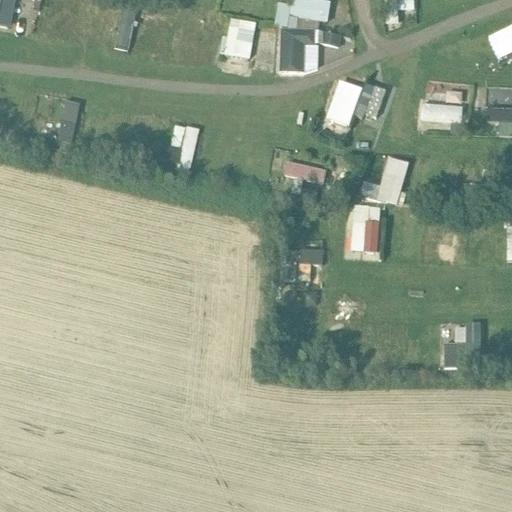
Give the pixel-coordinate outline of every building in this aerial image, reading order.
[(0,0),(0,25),(16,27),(18,0),(0,0)] [(40,0),(34,34),(53,38),(59,0),(40,0)] [(302,28),(302,21),(334,23),(334,0),(322,0),(294,0),(294,3),(280,3),(279,27),(302,28)] [(387,0),(388,12),(418,11),(417,0),(387,0)] [(135,52),(136,16),(118,16),(117,52),(135,52)] [(225,58),(223,74),(253,77),(258,22),(213,18),(212,34),(224,35),(222,57),(225,58)] [(184,60),(190,31),(163,25),(156,53),(184,60)] [(324,34),(321,45),(339,49),(341,39),(324,34)] [(343,81),(330,120),(354,129),(368,90),(343,81)] [(374,89),(364,117),(376,121),(386,93),(374,89)] [(426,93),(426,122),(466,123),(466,94),(426,93)] [(121,134),(127,111),(110,107),(107,120),(101,119),(99,129),(121,134)] [(503,124),(503,138),(511,138),(511,109),(489,109),(489,124),(503,124)] [(344,143),(351,131),(327,118),(321,131),(344,143)] [(193,175),(201,130),(175,125),(167,170),(193,175)] [(139,149),(135,165),(146,168),(150,153),(139,149)] [(291,156),(288,177),(329,183),(332,162),(291,156)] [(401,208),(414,164),(391,157),(383,185),(367,181),(363,197),(401,208)] [(455,198),(452,212),(462,214),(465,200),(455,198)] [(344,255),(382,255),(383,208),(356,208),(356,241),(345,241),(344,255)] [(442,261),(442,253),(457,253),(457,228),(428,227),(427,260),(442,261)] [(468,232),(467,264),(495,265),(496,233),(468,232)] [(305,294),(305,306),(316,306),(317,294),(305,294)] [(442,365),(442,328),(428,328),(428,336),(405,336),(405,331),(377,332),(377,350),(364,350),(364,366),(442,365)] [(284,350),(283,361),(294,362),(295,354),(291,350),(284,350)]
